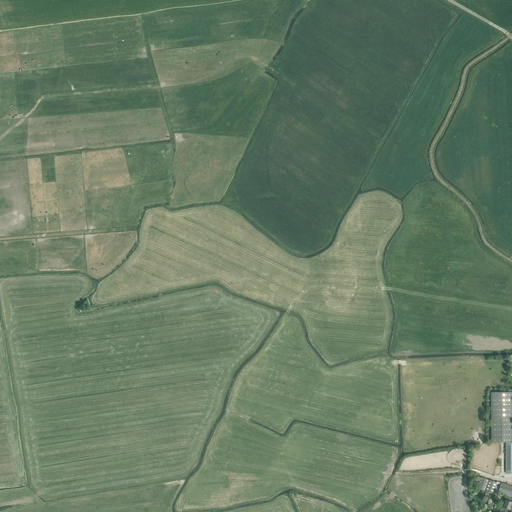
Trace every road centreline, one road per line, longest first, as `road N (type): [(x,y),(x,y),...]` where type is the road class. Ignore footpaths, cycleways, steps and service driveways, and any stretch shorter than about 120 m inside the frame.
road 1 (track): [(511,261),(487,244),(478,218),(439,178),(431,151),(470,63),(511,35)]
road 2 (track): [(390,471),(473,469),(511,478)]
